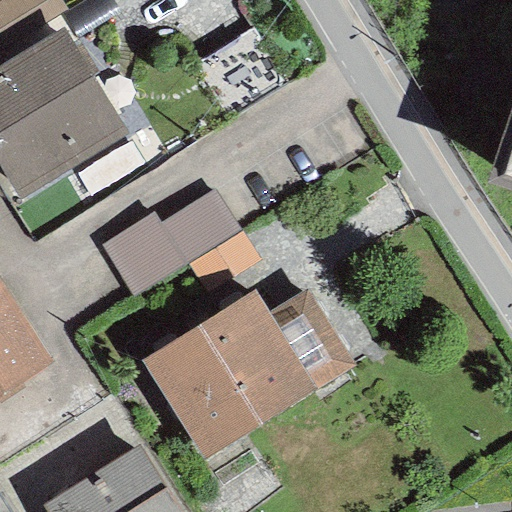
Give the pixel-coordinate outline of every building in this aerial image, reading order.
[(0,47),(65,9),(60,0),(3,0),(0,2),(0,47)] [(223,121),(284,84),(252,30),(190,67),(223,121)] [(0,162),(18,192),(120,128),(62,36),(0,74),(0,162)] [(241,231),(216,190),(160,224),(154,214),(102,245),(132,296),(241,231)] [(0,386),(42,360),(0,295),(0,386)] [(274,337),(251,299),(155,360),(210,447),(304,387),(297,375),(323,359),(299,321),(274,337)] [(49,511),(179,511),(142,452),(49,511)] [(0,511),(11,511),(0,493),(0,511)]
